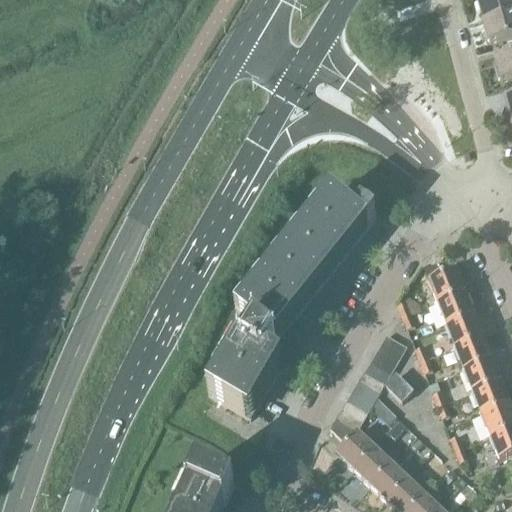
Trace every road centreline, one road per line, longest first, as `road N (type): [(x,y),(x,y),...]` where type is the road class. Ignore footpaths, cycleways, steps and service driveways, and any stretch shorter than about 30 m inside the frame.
road 1 (primary): [(242,44),(76,350),(16,511)]
road 2 (primary): [(77,511),(148,343),(295,76)]
road 3 (residential): [(275,502),(415,244),(465,203)]
road 4 (residential): [(465,203),(367,121),(295,76)]
road 5 (residential): [(497,191),(445,0)]
